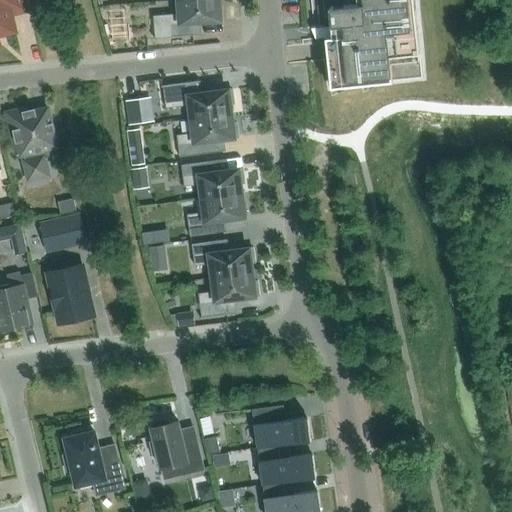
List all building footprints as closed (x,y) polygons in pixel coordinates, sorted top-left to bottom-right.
[(0,0),(0,34),(16,31),(12,13),(27,10),(24,0),(0,0)] [(221,20),(219,0),(178,0),(180,13),(154,15),(155,37),(154,37),(154,38),(195,35),(195,34),(194,34),(193,22),(221,20)] [(322,0),(324,18),(331,17),(333,36),(326,37),(327,42),(329,59),(332,87),(393,81),(423,78),(420,53),(414,0),(322,0)] [(112,30),(113,43),(126,42),(125,34),(119,29),(112,30)] [(187,119),(232,114),(230,104),(234,103),(233,89),(201,93),(199,82),(200,82),(200,80),(162,86),(162,87),(163,87),(166,108),(190,105),(192,118),(187,119)] [(141,98),(127,100),(130,124),(144,122),(141,98)] [(57,146),(47,108),(46,108),(46,109),(26,113),(25,109),(8,113),(17,154),(17,155),(25,153),(27,170),(31,170),(35,170),(38,168),(41,166),(43,163),(45,160),(44,158),(55,156),(54,155),(53,155),(52,147),(57,146)] [(233,123),(232,114),(187,119),(189,133),(177,135),(180,157),(209,153),(207,141),(239,137),(237,123),(233,123)] [(128,131),(133,165),(145,164),(140,129),(128,131)] [(201,184),(202,198),(242,193),(241,183),(245,183),(243,168),(211,173),(210,161),(182,165),(185,186),(201,184)] [(146,168),(132,170),(134,190),(149,188),(146,168)] [(355,172),(343,175),(345,187),(357,184),(355,172)] [(242,193),(202,198),(198,198),(199,213),(187,214),(190,236),(219,232),(217,220),(245,217),(242,193)] [(74,198),(62,200),(65,213),(77,210),(74,198)] [(4,205),(7,218),(16,215),(13,202),(4,205)] [(48,249),(85,241),(79,216),(43,224),(48,249)] [(18,254),(27,252),(21,224),(0,229),(0,238),(14,235),(18,254)] [(213,277),(253,272),(251,262),(255,262),(253,248),(221,252),(220,240),(192,244),(195,266),(211,263),(213,277)] [(165,245),(149,247),(151,262),(167,260),(165,245)] [(82,266),(49,273),(61,322),(93,315),(82,266)] [(8,285),(0,287),(0,329),(0,330),(31,323),(26,299),(38,297),(32,273),(21,275),(20,271),(6,275),(8,285)] [(253,272),(213,277),(215,291),(199,293),(202,317),(201,317),(201,318),(231,314),(231,313),(230,313),(228,299),(260,295),(258,281),(254,282),(253,272)] [(187,325),(185,312),(177,313),(177,314),(179,326),(187,325)] [(310,441),(307,417),(285,420),(283,405),(253,409),(258,447),(283,444),(310,441)] [(164,480),(205,470),(198,441),(184,444),(178,421),(167,424),(166,419),(152,422),(153,427),(151,427),(154,440),(150,441),(153,456),(158,455),(164,480)] [(97,495),(125,488),(118,459),(102,463),(95,431),(91,432),(91,429),(76,433),(77,435),(65,438),(69,454),(63,455),(67,471),(73,470),(77,485),(93,481),(97,495)] [(220,452),(216,437),(204,439),(207,455),(220,452)] [(285,457),(283,444),(258,447),(263,484),(288,481),(315,477),(312,454),(285,457)] [(214,468),(222,467),(221,454),(213,455),(214,468)] [(290,494),(288,481),(263,484),(267,511),(320,511),(317,490),(290,494)] [(211,486),(199,489),(202,502),(214,499),(211,486)]
